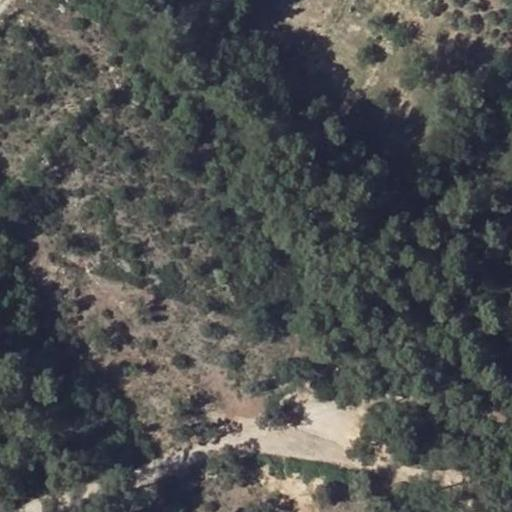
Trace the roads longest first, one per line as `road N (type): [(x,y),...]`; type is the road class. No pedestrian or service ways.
road 1 (unclassified): [(35,511),(246,439),(281,437),(373,462)]
road 2 (track): [(373,462),(459,482),(511,475)]
